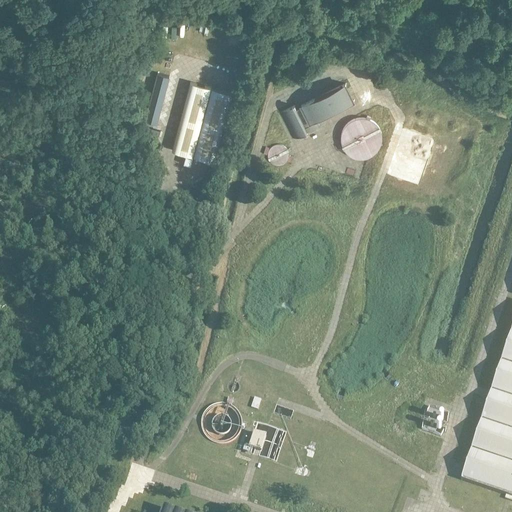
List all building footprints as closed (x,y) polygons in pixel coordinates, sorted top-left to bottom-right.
[(155,69),(143,117),(157,120),(168,73),(155,69)] [(172,150),(214,161),(232,93),(190,81),(172,150)] [(300,108),(297,109),(294,105),(281,111),(294,138),(307,132),(307,131),(319,125),(317,120),(355,101),(346,82),(299,105),(300,108)] [(341,135),(341,141),(343,148),(346,154),(352,158),(358,160),(365,160),(371,158),(377,154),(381,148),(383,141),(382,134),(379,128),(375,122),(368,119),(361,118),(354,120),(348,123),(344,129),(341,135)] [(268,157),(269,161),(271,163),(273,166),(276,167),(280,167),(283,166),(286,165),(288,162),(289,158),(289,155),(288,151),(286,148),(282,147),(279,146),(275,147),(272,148),(270,151),(269,154),(268,157)] [(511,327),(511,331),(510,333),(508,338),(508,339),(507,342),(507,343),(505,347),(505,350),(504,350),(504,351),(503,354),(503,355),(501,361),(500,362),(499,368),(498,368),(498,369),(497,372),(497,371),(497,373),(496,375),(495,377),(496,377),(495,380),(494,379),(494,381),(493,383),(493,385),(491,390),(490,392),(491,391),(489,397),(488,398),(487,401),(487,402),(486,405),(485,406),(486,406),(485,409),(484,410),(483,413),(483,414),(481,419),(480,421),(481,421),(479,426),(478,428),(477,430),(477,432),(476,434),(475,436),(476,436),(475,438),(474,439),(474,440),(473,442),(473,443),(471,449),(470,450),(471,450),(469,454),(461,480),(511,496),(511,327)] [(266,437),(253,433),(249,447),(261,452),(266,437)] [(266,506),(277,508),(281,490),(270,488),(266,506)] [(330,507),(343,511),(360,511),(363,506),(334,496),(330,507)] [(317,511),(324,511),(327,503),(310,498),(306,509),(317,511)]
